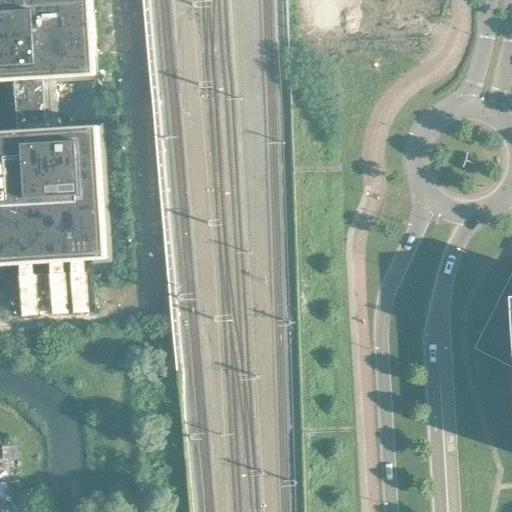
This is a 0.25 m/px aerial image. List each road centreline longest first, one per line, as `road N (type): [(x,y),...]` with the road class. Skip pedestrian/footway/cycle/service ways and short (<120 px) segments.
road 1 (secondary): [(430,193),(383,319),(391,511)]
road 2 (secondary): [(450,511),(439,321),(473,209)]
road 3 (secondary): [(345,0),(363,68),(423,127)]
